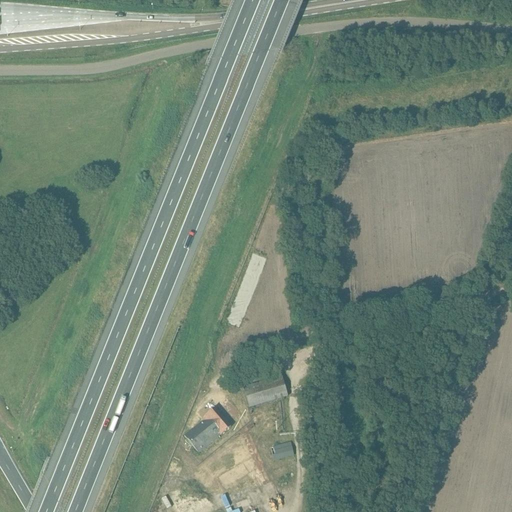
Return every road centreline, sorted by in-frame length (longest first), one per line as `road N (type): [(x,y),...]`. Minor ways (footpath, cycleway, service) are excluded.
road 1 (motorway): [(252,0),(45,511)]
road 2 (motorway): [(75,511),(281,0)]
road 3 (unclassified): [(511,30),(355,23),(94,68),(0,70)]
road 4 (track): [(511,287),(223,376),(216,384),(234,411)]
road 5 (primary): [(0,48),(131,39),(260,15)]
road 6 (primary): [(260,15),(0,18)]
road 7 (track): [(291,356),(301,454),(284,511)]
